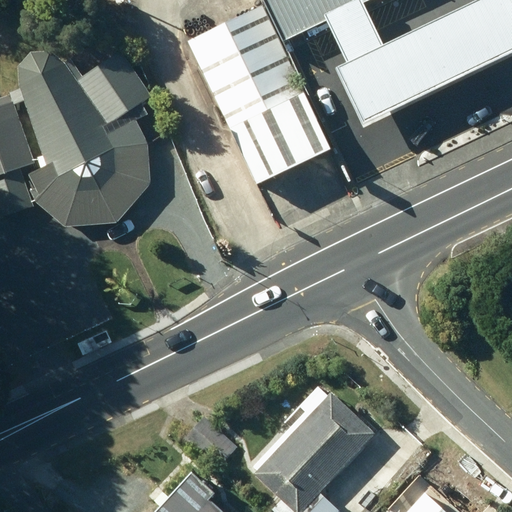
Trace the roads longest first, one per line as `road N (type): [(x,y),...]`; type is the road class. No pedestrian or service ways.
road 1 (secondary): [(347,268),(0,434)]
road 2 (tertiary): [(511,439),(347,268)]
road 3 (secondary): [(511,185),(347,268)]
